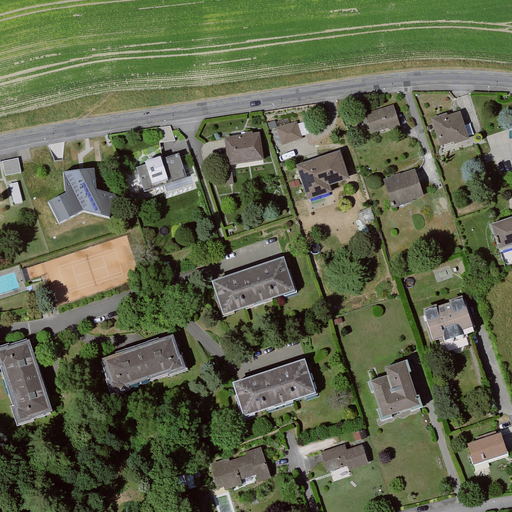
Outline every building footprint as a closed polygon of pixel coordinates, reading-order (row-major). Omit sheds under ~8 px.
[(400,127),(393,107),(367,115),(373,136),(400,127)] [(455,142),(456,145),(470,140),(461,113),(448,118),(447,115),(433,120),(442,147),(455,142)] [(298,123),(278,129),(282,145),(302,139),(298,123)] [(157,129),(159,144),(174,142),(172,127),(157,129)] [(262,134),(226,137),(229,165),(265,161),(262,134)] [(146,193),(189,178),(181,152),(164,158),(163,155),(147,161),(148,164),(137,168),(146,193)] [(350,181),(341,153),(298,168),(309,202),(333,194),(331,188),(350,181)] [(3,162),(6,176),(21,172),(18,158),(3,162)] [(94,170),(64,173),(66,194),(49,203),(59,224),(83,212),(110,219),(115,196),(97,191),(94,170)] [(426,201),(417,173),(385,183),(394,212),(426,201)] [(501,255),(511,251),(511,220),(492,227),(501,255)] [(295,293),(283,257),(213,280),(225,316),(295,293)] [(423,313),(433,343),(474,329),(464,299),(423,313)] [(183,357),(177,338),(162,343),(161,341),(119,355),(120,357),(107,361),(114,381),(111,382),(116,398),(119,397),(133,393),(132,391),(170,378),(170,380),(189,374),(191,373),(185,356),(183,357)] [(57,416),(33,342),(12,349),(11,346),(0,350),(0,365),(2,371),(4,370),(17,411),(15,411),(21,430),(37,424),(36,423),(57,416)] [(410,376),(406,363),(384,371),(386,378),(366,385),(370,396),(372,396),(378,412),(375,413),(379,425),(391,421),(390,419),(410,413),(411,415),(422,411),(418,400),(416,400),(408,376),(410,376)] [(315,400),(303,364),(233,387),(245,423),(315,400)] [(471,468),(505,457),(497,436),(464,447),(471,468)] [(345,447),(320,455),(327,475),(347,468),(349,473),(369,466),(362,447),(347,453),(345,447)] [(259,485),(272,481),(261,450),(210,467),(218,491),(223,490),(225,494),(243,487),(242,483),(257,478),(259,485)]
